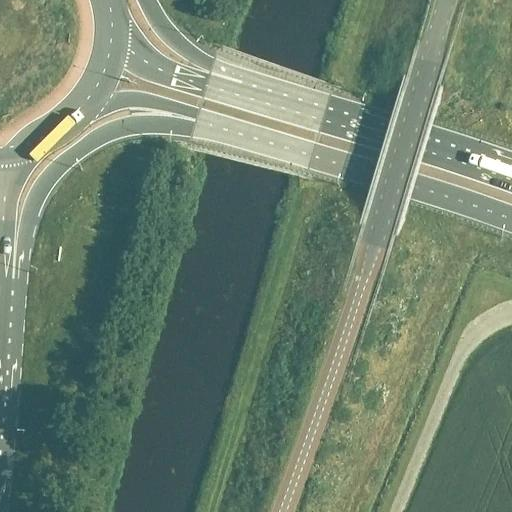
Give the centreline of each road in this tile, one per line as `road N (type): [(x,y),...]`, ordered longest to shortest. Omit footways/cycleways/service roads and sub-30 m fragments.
road 1 (tertiary): [(283,511),(373,250),(443,0)]
road 2 (trunk): [(197,116),(511,214)]
road 3 (trunk): [(511,175),(208,81)]
road 4 (trunk): [(0,280),(40,189),(69,158),(112,131),(197,116)]
road 5 (trunk): [(0,280),(4,200),(21,155)]
